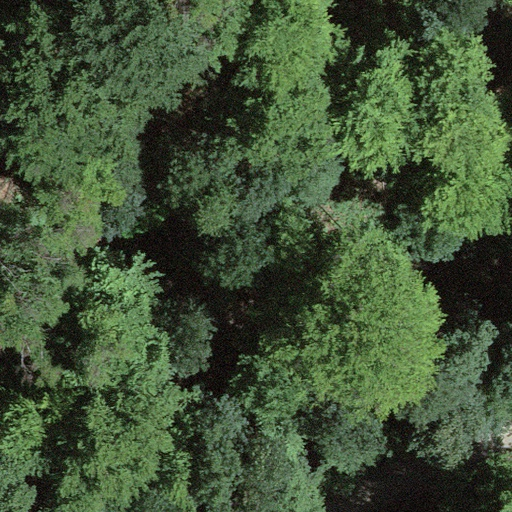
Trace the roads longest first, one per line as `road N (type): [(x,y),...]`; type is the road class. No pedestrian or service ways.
road 1 (track): [(0,435),(238,383),(511,285)]
road 2 (track): [(511,424),(317,511)]
